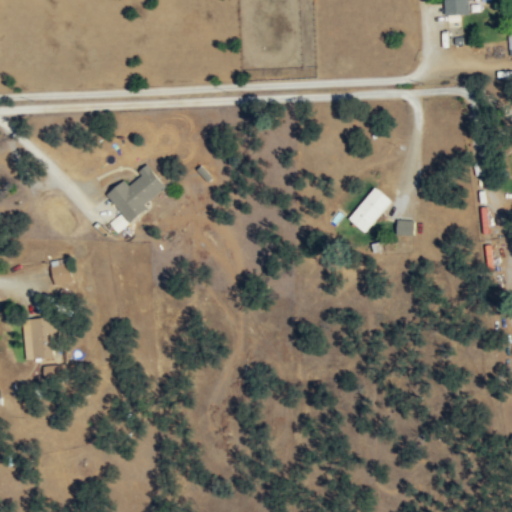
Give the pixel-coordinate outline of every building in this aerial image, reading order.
[(443,0),(444,14),(469,13),(468,0),(443,0)] [(167,186),(149,163),(138,171),(141,175),(129,184),(126,180),(108,193),(130,222),(148,208),(144,204),(167,186)] [(345,217),(362,232),(389,200),(371,186),(345,217)] [(117,231),(129,221),(121,212),(110,222),(117,231)] [(412,234),(413,220),(394,219),(394,234),(412,234)] [(55,284),(74,281),(70,257),(51,260),(55,284)] [(58,317),(25,318),(26,357),(59,356),(58,317)]
